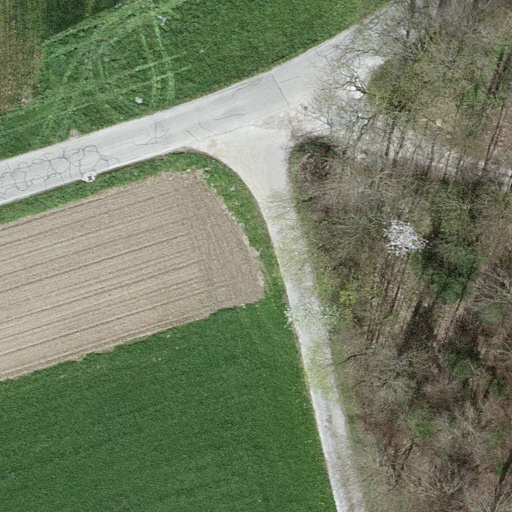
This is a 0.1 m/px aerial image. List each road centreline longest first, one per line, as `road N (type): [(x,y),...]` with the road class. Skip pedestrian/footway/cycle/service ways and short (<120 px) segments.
road 1 (track): [(511,189),(247,105),(350,511)]
road 2 (unclassified): [(0,184),(247,105),(436,0)]
